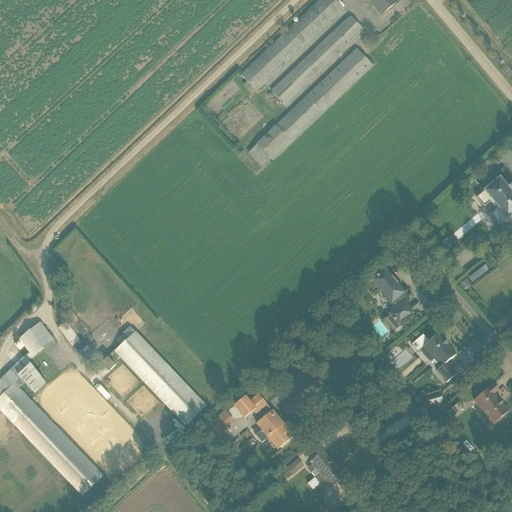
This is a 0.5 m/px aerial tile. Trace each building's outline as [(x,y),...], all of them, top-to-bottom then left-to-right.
[(256,93),(344,11),(343,10),(344,8),(341,5),(340,7),(333,0),(321,0),(241,76),(247,83),(243,87),(249,94),(253,90),(256,93)] [(380,17),(397,4),(394,0),(363,0),(367,4),(368,3),(380,17)] [(284,107),(363,31),(350,17),(271,93),(284,107)] [(372,68),(356,51),(256,145),(257,146),(248,155),(245,158),(256,170),(259,167),(269,158),(273,162),(372,68)] [(511,186),(508,189),(500,179),(476,198),(477,200),(476,200),(482,208),(483,207),(484,208),(489,204),(495,211),(490,215),(503,231),(511,224),(511,186)] [(442,255),(455,244),(450,237),(436,248),(442,255)] [(491,263),(505,251),(497,241),(483,253),(491,263)] [(472,284),(488,271),(485,267),(468,279),(472,284)] [(403,295),(404,295),(397,286),(392,279),(391,280),(384,271),(371,282),(372,283),(364,289),(371,296),(378,290),(391,306),(392,306),(395,310),(383,320),(396,335),(403,329),(400,326),(413,315),(404,304),(408,301),(403,295)] [(464,292),(471,286),(466,280),(459,286),(464,292)] [(33,359),(54,343),(39,324),(30,331),(29,329),(24,333),(26,335),(18,340),(20,342),(15,346),(19,351),(24,348),(29,355),(24,358),(29,363),(33,359)] [(79,342),(83,339),(74,327),(71,330),(66,324),(58,330),(72,348),(80,342),(79,342)] [(511,327),(502,335),(510,345),(511,343),(511,327)] [(185,427),(206,407),(135,333),(129,328),(122,334),(128,340),(114,353),(114,352),(100,365),(105,370),(104,371),(107,374),(115,367),(114,365),(120,359),(185,427)] [(447,365),(456,356),(437,336),(428,343),(422,337),(411,346),(417,353),(423,349),(433,361),(432,362),(435,366),(436,365),(440,369),(436,372),(446,385),(456,376),(447,365)] [(396,372),(410,359),(404,352),(390,366),(396,372)] [(34,395),(45,385),(30,365),(29,363),(24,358),(0,380),(0,412),(82,498),(103,477),(19,389),(24,385),(34,395)] [(355,376),(363,369),(356,361),(348,368),(355,376)] [(473,402),(494,426),(509,413),(494,395),(499,391),(493,385),(473,402)] [(233,407),(244,420),(253,412),(255,416),(267,406),(258,395),(250,402),(245,397),(233,407)] [(443,404),(440,395),(425,399),(427,405),(428,405),(430,408),(431,408),(432,412),(438,410),(437,408),(442,407),(442,405),(443,404)] [(450,420),(463,410),(458,404),(454,408),(453,407),(446,414),(450,420)] [(211,418),(221,410),(217,406),(208,413),(211,418)] [(416,424),(428,415),(421,406),(409,416),(416,424)] [(221,431),(233,421),(225,411),(205,428),(217,443),(222,439),(223,441),(226,439),(225,437),(226,436),(221,431)] [(267,440),(277,451),(296,435),(291,429),(293,427),(289,422),(284,426),(283,425),(281,427),(278,423),(280,422),(272,412),(255,426),(261,432),(255,437),(261,444),(267,440)] [(384,454),(388,451),(382,444),(378,448),(384,454)] [(322,488),(327,485),(331,490),(337,485),(341,489),(345,489),(348,487),(348,483),(344,479),(349,475),(342,467),(337,471),(323,453),(309,464),(312,466),(307,470),(322,488)] [(303,468),(297,461),(286,470),(292,477),(303,468)]
